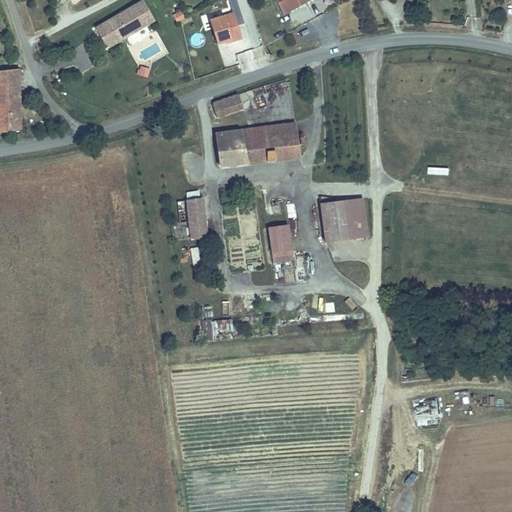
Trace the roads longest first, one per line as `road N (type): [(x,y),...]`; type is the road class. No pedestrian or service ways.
road 1 (residential): [(511,47),(395,38),(320,53),(100,131)]
road 2 (residential): [(100,131),(63,113),(38,85),(6,0)]
road 3 (unknown): [(303,197),(320,53)]
